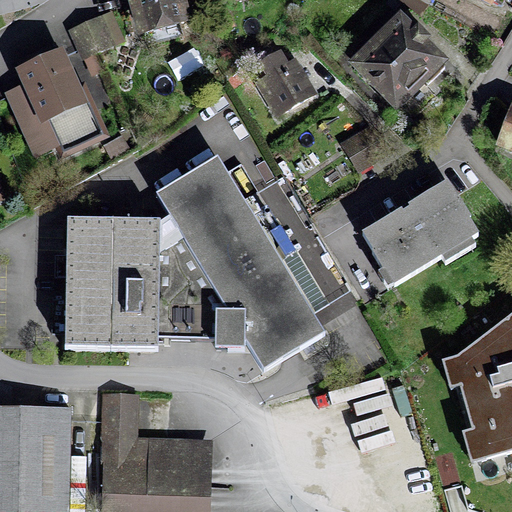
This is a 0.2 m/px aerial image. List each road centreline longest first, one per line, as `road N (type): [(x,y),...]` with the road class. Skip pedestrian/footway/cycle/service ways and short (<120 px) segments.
road 1 (residential): [(0,351),(47,381),(235,398),(284,506),(298,511)]
road 2 (residential): [(511,211),(454,141),(511,43)]
